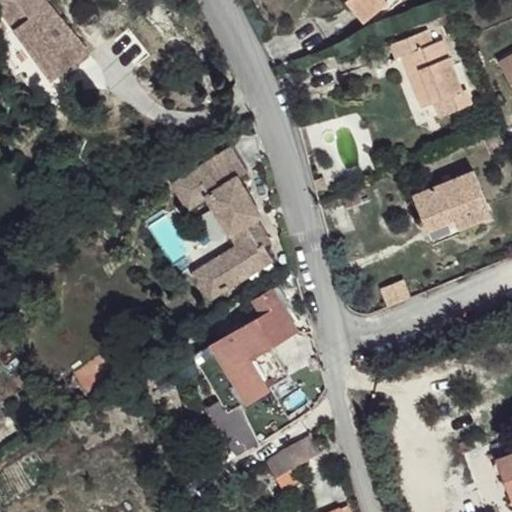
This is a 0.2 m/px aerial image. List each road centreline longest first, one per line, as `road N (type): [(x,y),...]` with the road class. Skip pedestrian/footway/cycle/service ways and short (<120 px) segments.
road 1 (unclassified): [(223,0),(252,53),(337,341)]
road 2 (unclassified): [(337,341),(511,269)]
road 3 (unclassified): [(337,341),(331,374),(373,511)]
